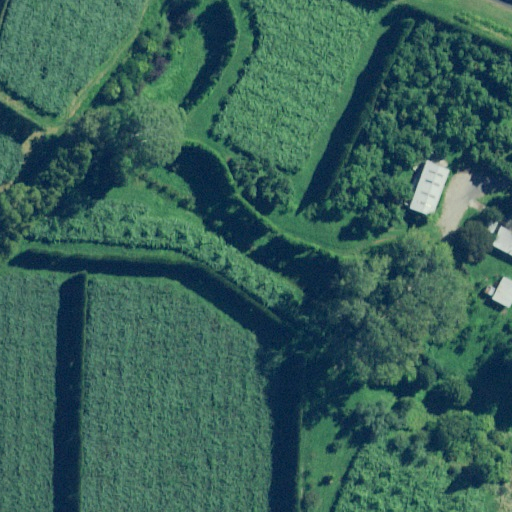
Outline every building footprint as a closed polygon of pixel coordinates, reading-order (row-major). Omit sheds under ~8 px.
[(452,158),(455,152),(433,142),(427,155),(442,162),(445,154),(452,158)] [(446,172),(423,163),(406,207),(428,216),(446,172)] [(480,219),(475,225),(489,236),(498,224),(489,217),(484,223),(480,219)] [(490,244),(511,255),(511,231),(511,233),(499,227),(490,244)] [(485,285),(482,292),(489,296),(488,298),(507,307),(511,296),(511,282),(500,276),(494,289),(485,285)]
